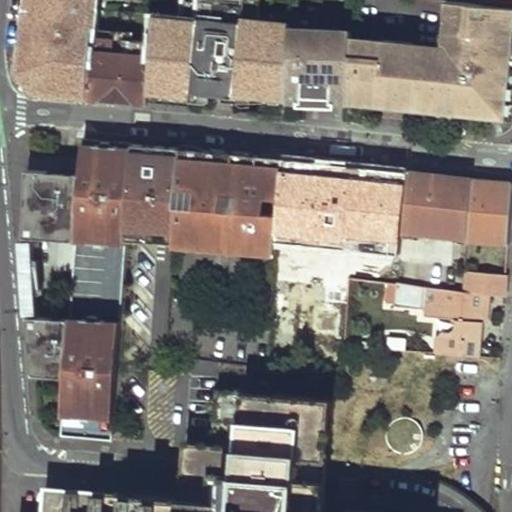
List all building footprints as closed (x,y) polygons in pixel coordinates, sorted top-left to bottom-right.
[(28,0),(27,10),(96,15),(96,0),(28,0)] [(188,0),(188,19),(155,17),(153,41),(151,93),(193,98),(193,94),(210,96),(213,0),(188,0)] [(246,0),(213,0),(210,96),(237,98),(237,95),(289,99),(291,30),(291,25),(261,24),(262,1),(246,0)] [(436,50),(348,43),(348,51),(351,51),(348,106),(429,112),(511,117),(511,5),(458,2),(454,37),(453,52),(436,50)] [(458,2),(449,2),(446,36),(454,37),(458,2)] [(96,15),(27,10),(19,81),(27,93),(88,99),(93,38),(94,29),(96,15)] [(316,33),(317,20),(291,17),(291,25),(291,30),(316,33)] [(134,31),(94,29),(93,38),(134,41),(134,31)] [(316,33),(291,30),(289,99),(289,101),(348,106),(351,51),(348,51),(348,43),(348,36),(316,33)] [(446,36),(438,35),(436,50),(453,52),(454,37),(446,36)] [(134,41),(93,38),(88,99),(115,101),(150,105),(151,93),(153,41),(134,41)] [(103,141),(80,138),(79,169),(75,235),(88,236),(87,242),(93,243),(101,244),(106,244),(107,237),(124,238),(130,143),(103,141)] [(124,239),(173,242),(179,148),(130,143),(124,238),(124,239)] [(231,153),(179,148),(173,242),(273,251),(275,211),(261,209),(250,208),(251,193),(263,194),(276,196),(279,157),(231,153)] [(321,193),(323,170),(286,166),(282,215),(322,218),(323,203),(320,203),(321,193)] [(30,167),(26,232),(75,235),(79,169),(30,167)] [(398,228),(467,236),(474,177),(455,175),(454,184),(420,180),(421,171),(405,169),(404,178),(399,221),(398,228)] [(436,173),(421,171),(420,180),(454,184),(455,175),(436,173)] [(404,178),(394,177),(393,182),(347,179),(344,201),(391,206),(390,221),(399,221),(404,178)] [(474,177),(467,236),(508,240),(511,197),(511,181),(501,181),(474,177)] [(263,194),(251,193),(250,208),(261,209),(263,194)] [(338,220),(340,195),(321,193),(320,203),(323,203),(322,218),(338,220)] [(310,271),(313,231),(293,229),(291,253),(281,252),(280,269),(283,269),(282,277),(288,277),(289,269),(310,271)] [(107,237),(106,244),(123,245),(124,239),(124,238),(107,237)] [(335,245),(331,272),(347,275),(350,248),(335,245)] [(506,274),(464,268),(463,290),(482,293),(493,294),(504,296),(505,281),(506,274)] [(416,303),(415,309),(422,311),(422,313),(441,317),(436,352),(476,355),(480,321),(482,293),(463,290),(401,282),(399,300),(416,303)] [(493,294),(482,293),(480,321),(490,322),(493,294)] [(66,379),(68,314),(26,311),(32,376),(66,379)] [(97,320),(97,313),(89,312),(88,320),(97,320)] [(88,320),(83,319),(83,326),(69,325),(66,379),(64,410),(77,410),(77,415),(82,416),(90,417),(96,417),(97,411),(113,412),(118,328),(101,327),(101,321),(97,320),(88,320)] [(457,364),(465,396),(492,390),(485,357),(457,364)] [(369,361),(367,381),(388,383),(389,363),(369,361)] [(220,395),(217,445),(271,450),(333,454),(337,404),(220,395)] [(271,450),(217,445),(185,443),(182,480),(180,498),(49,487),(46,511),(400,511),(356,508),(355,511),(329,511),(331,491),(333,454),(271,450)]
